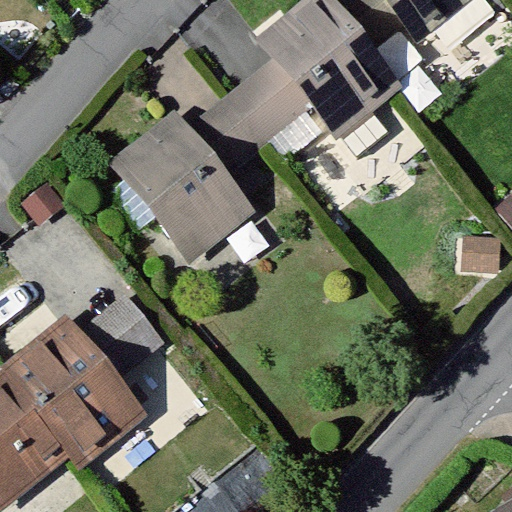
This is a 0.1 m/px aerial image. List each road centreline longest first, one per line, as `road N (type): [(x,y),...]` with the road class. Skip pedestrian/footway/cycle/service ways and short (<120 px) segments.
road 1 (residential): [(507,341),(354,511)]
road 2 (residential): [(0,164),(143,0)]
